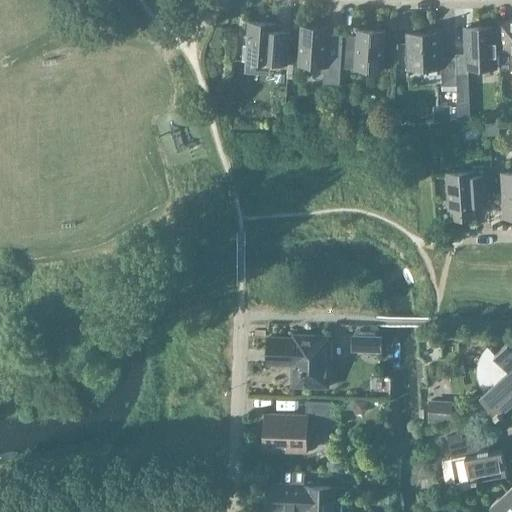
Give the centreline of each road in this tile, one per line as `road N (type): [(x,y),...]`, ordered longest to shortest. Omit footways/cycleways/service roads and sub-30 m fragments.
road 1 (residential): [(511,237),(462,240),(440,224),(436,124),(247,131)]
road 2 (residential): [(234,511),(244,332)]
